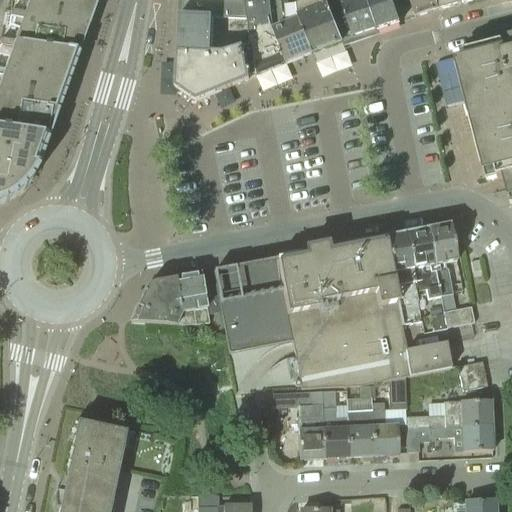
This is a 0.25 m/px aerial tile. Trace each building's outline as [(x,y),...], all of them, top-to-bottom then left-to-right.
[(0,0),(0,207),(3,206),(7,205),(11,202),(15,199),(19,196),(22,193),(25,190),(28,186),(31,182),(34,178),(38,170),(97,0),(0,0)] [(216,56),(218,19),(247,20),(244,1),(221,0),(219,0),(180,0),(180,17),(179,54),(216,56)] [(283,68),(272,30),(268,0),(243,0),(244,1),(247,20),(249,34),(252,51),(251,51),(256,79),(283,68)] [(283,68),(313,56),(298,13),(296,0),(281,0),(284,25),(272,30),(283,68)] [(329,10),(327,0),(296,0),(298,13),(313,56),(342,43),(329,10)] [(340,0),(341,2),(340,3),(351,41),(376,33),(365,0),(340,0)] [(365,0),(376,33),(399,25),(390,0),(365,0)] [(434,0),(409,0),(416,19),(437,12),(437,11),(434,0)] [(434,0),(437,11),(461,5),(460,0),(434,0)] [(511,209),(511,50),(506,52),(504,45),(458,57),(457,56),(454,57),(488,186),(490,185),(490,184),(504,181),(511,209)] [(216,56),(179,54),(177,89),(197,103),(241,84),(242,83),(249,81),(246,55),(227,57),(216,56)] [(442,316),(445,331),(473,326),(470,310),(454,313),(447,272),(445,272),(444,267),(455,264),(449,229),(426,233),(439,300),(442,316)] [(427,302),(439,300),(426,233),(403,238),(414,294),(425,292),(427,302)] [(420,325),(414,294),(403,238),(385,241),(397,305),(402,329),(420,325)] [(459,368),(449,370),(444,346),(405,354),(401,329),(402,329),(385,241),(361,246),(361,244),(326,251),(327,252),(275,263),(212,275),(224,334),(229,355),(291,343),(298,382),(294,383),(295,389),(300,388),(300,391),(358,389),(449,372),(457,370),(459,369),(459,368)] [(200,277),(169,283),(176,329),(199,326),(209,324),(200,277)] [(129,326),(176,329),(169,283),(146,287),(129,326)] [(445,331),(442,316),(436,318),(431,327),(432,333),(430,334),(431,335),(445,332),(445,331)] [(459,369),(457,370),(462,394),(486,390),(481,365),(459,369)] [(388,384),(389,412),(406,411),(405,381),(388,384)] [(359,402),(370,402),(369,389),(359,390),(359,402)] [(298,464),(323,463),(320,395),(295,397),(296,409),(299,409),(300,421),(297,421),(298,464)] [(348,462),(346,421),(335,421),(334,395),(320,395),(323,463),(348,462)] [(404,433),(490,428),(489,404),(443,405),(443,421),(406,422),(404,422),(404,427),(404,433)] [(398,459),(396,427),(384,428),(383,405),(370,405),(370,414),(373,460),(398,459)] [(373,460),(370,414),(346,415),(346,421),(348,462),(373,460)] [(124,436),(76,426),(61,495),(109,508),(124,436)] [(490,428),(404,433),(405,455),(418,455),(417,446),(435,446),(434,441),(453,441),(453,455),(490,454),(490,428)] [(108,511),(109,508),(61,495),(57,511),(108,511)] [(182,499),(181,511),(197,511),(197,510),(216,509),(215,511),(249,511),(250,509),(218,509),(218,499),(182,499)]
